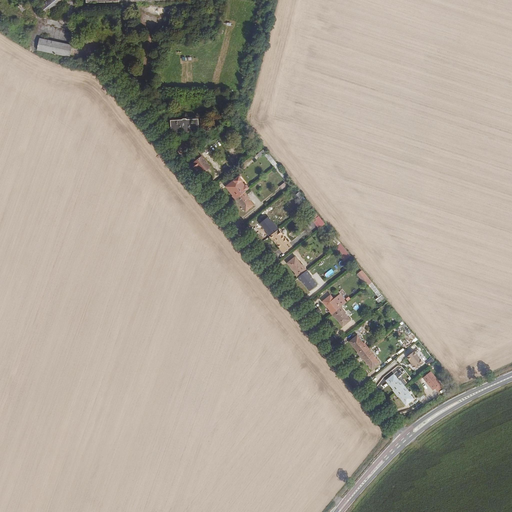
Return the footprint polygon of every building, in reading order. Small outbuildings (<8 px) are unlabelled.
[(39,0),(40,2),(42,0),(49,0),(41,6),(46,13),(64,0),(39,0)] [(27,9),(23,3),(18,6),(23,12),(27,9)] [(40,38),(37,50),(69,56),(72,44),(40,38)] [(171,119),(172,131),(199,129),(198,117),(171,119)] [(207,158),(203,161),(200,164),(204,169),(207,167),(211,173),(220,166),(209,151),(204,155),(207,158)] [(286,176),(269,154),(266,156),(284,178),(286,176)] [(253,207),(242,193),(249,188),(247,185),(246,186),(242,182),(244,181),(240,176),(235,180),(224,188),(232,197),(245,213),(253,207)] [(318,215),(300,193),(297,195),(315,217),(318,215)] [(313,221),(320,228),(326,222),(319,215),(313,221)] [(259,224),(282,253),(290,246),(267,217),(259,224)] [(349,254),(332,232),(329,234),(346,256),(349,254)] [(317,285),(294,257),(286,263),(309,291),(317,285)] [(381,293),(363,271),(360,273),(378,295),(381,293)] [(322,301),(342,326),(350,320),(330,295),(322,301)] [(412,332),(394,310),(391,312),(409,334),(412,332)] [(380,362),(358,335),(350,341),(372,369),(380,362)] [(416,368),(424,362),(415,350),(407,356),(416,368)] [(423,352),(441,374),(444,372),(426,350),(423,352)] [(414,399),(392,372),(384,378),(406,406),(414,399)] [(422,378),(432,391),(440,385),(430,372),(422,378)]
